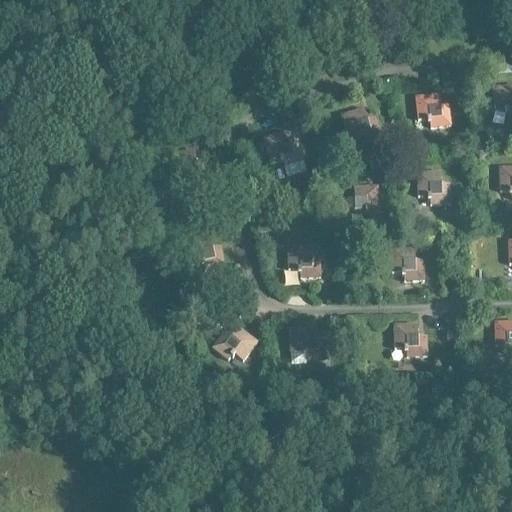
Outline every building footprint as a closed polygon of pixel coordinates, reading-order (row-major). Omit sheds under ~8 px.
[(154,8),(137,12),(139,21),(156,17),(154,8)] [(511,88),(491,91),(492,115),(505,114),(506,122),(511,121),(511,88)] [(438,98),(413,101),(415,124),(428,124),(429,132),(449,130),(448,109),(438,110),(438,98)] [(364,111),(340,118),(346,141),(360,137),(363,146),(380,141),(375,121),(368,123),(364,111)] [(284,134),(261,141),(266,164),(279,160),(282,169),(302,164),(298,144),(288,147),(284,134)] [(192,152),(167,157),(172,181),(184,179),(185,187),(207,184),(203,163),(195,164),(192,152)] [(511,169),(497,169),(497,194),(509,194),(510,203),(511,203),(511,169)] [(439,174),(416,175),(417,199),(430,198),(430,208),(451,207),(451,185),(440,186),(439,174)] [(352,202),(343,202),(344,224),(369,223),(368,212),(377,211),(377,189),(351,190),(352,202)] [(271,224),(256,226),(257,237),(272,236),(271,224)] [(208,240),(184,244),(189,268),(201,266),(202,275),(224,271),(220,250),(211,252),(208,240)] [(310,249),(285,249),(285,273),(299,273),(298,282),(319,282),(320,259),(310,260),(310,249)] [(390,251),(389,276),(402,276),(403,284),(425,282),(424,262),(416,262),(415,250),(390,251)] [(511,324),(493,325),(492,350),(505,349),(505,358),(511,358),(511,324)] [(392,328),(392,352),(404,351),(404,361),(426,361),(426,339),(416,339),(416,328),(392,328)] [(222,335),(209,352),(226,364),(232,357),(242,364),(256,345),(237,330),(230,340),(222,335)] [(315,331),(290,331),(291,355),(304,355),(304,364),(326,363),(324,342),(315,342),(315,331)] [(456,336),(448,336),(449,345),(456,345),(456,336)]
